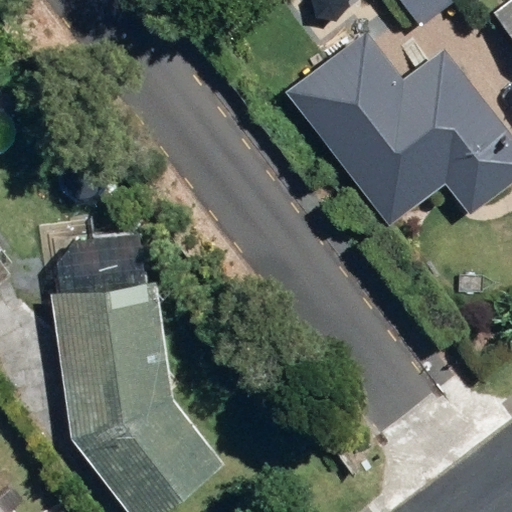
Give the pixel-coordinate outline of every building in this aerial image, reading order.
[(309,0),(312,7),(325,14),(339,10),(344,0),(309,0)] [(406,0),(422,19),(446,0),(406,0)] [(511,0),(498,0),(494,4),(511,28),(511,0)] [(286,83),(390,218),(447,175),(471,206),(511,175),(511,123),(444,37),(403,69),(366,21),(286,83)] [(0,274),(10,266),(0,253),(0,274)] [(145,511),(222,454),(174,392),(155,269),(50,285),(74,430),(137,511),(145,511)]
